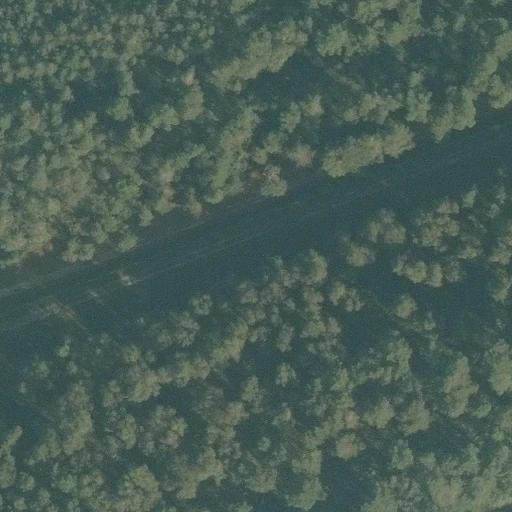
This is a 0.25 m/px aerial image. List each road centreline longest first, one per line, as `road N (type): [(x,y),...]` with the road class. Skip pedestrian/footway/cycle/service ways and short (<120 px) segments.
road 1 (track): [(0,332),(511,136)]
road 2 (track): [(511,108),(0,300)]
